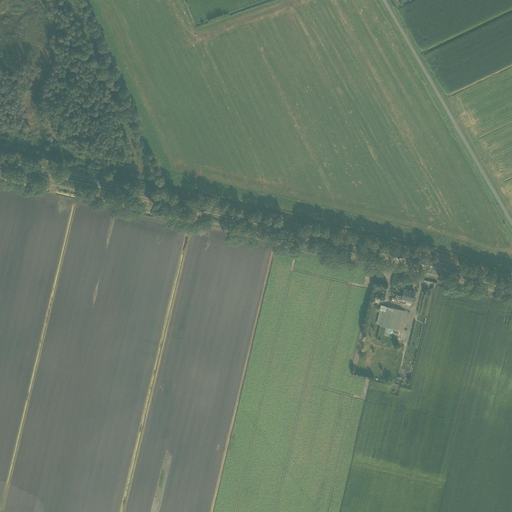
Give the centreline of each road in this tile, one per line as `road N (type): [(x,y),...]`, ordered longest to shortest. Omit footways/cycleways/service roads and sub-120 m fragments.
road 1 (tertiary): [(511,289),(408,256),(0,160)]
road 2 (unclassified): [(511,223),(384,0)]
